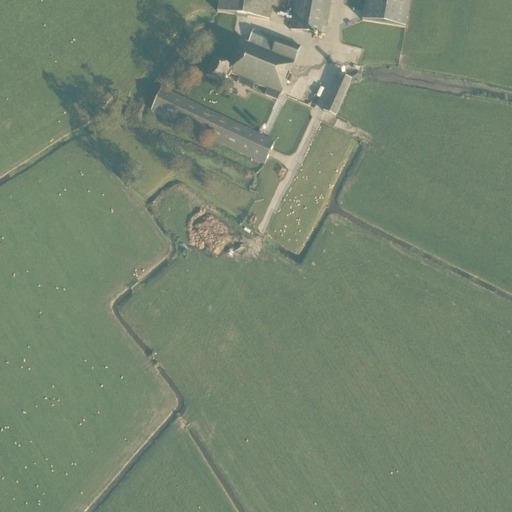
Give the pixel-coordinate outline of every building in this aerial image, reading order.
[(269,22),(272,0),(219,0),(217,13),(269,22)] [(295,0),(290,31),(325,37),(330,0),(295,0)] [(365,0),(362,22),(405,29),(410,0),(365,0)] [(226,77),(229,78),(230,75),(272,92),(281,96),(301,48),(277,39),(271,53),(241,40),(229,67),(213,60),(206,78),(223,85),(226,77)] [(323,113),(335,118),(352,81),(340,76),(323,113)] [(264,165),(272,149),(274,143),(272,141),(162,90),(151,112),(264,165)]
